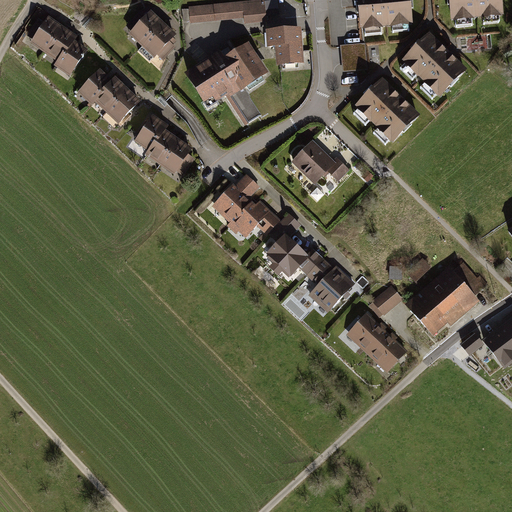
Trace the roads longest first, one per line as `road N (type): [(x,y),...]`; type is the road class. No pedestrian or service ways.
road 1 (track): [(264,511),(430,357)]
road 2 (track): [(0,378),(123,511)]
